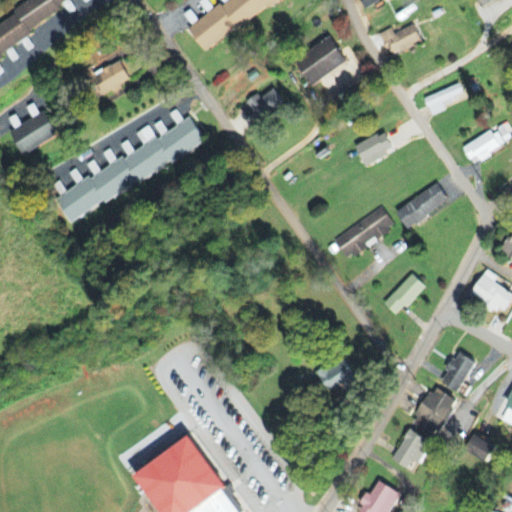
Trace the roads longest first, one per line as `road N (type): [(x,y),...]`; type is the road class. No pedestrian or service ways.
road 1 (residential): [(404,377),(138,0)]
road 2 (residential): [(320,511),(511,185)]
road 3 (residential): [(487,217),(344,0)]
road 4 (residential): [(401,93),(511,21)]
